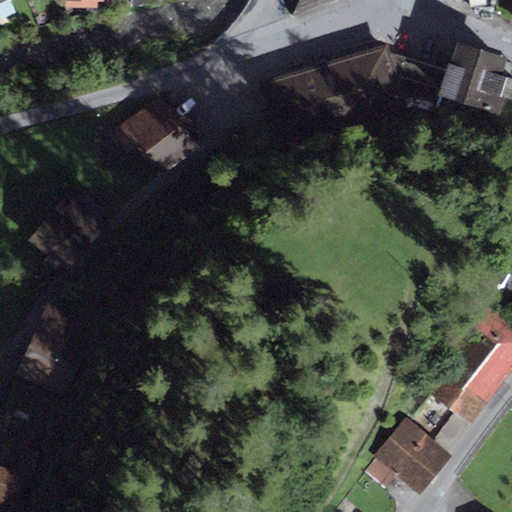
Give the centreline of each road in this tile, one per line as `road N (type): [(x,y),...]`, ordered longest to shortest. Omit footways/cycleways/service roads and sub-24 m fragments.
road 1 (track): [(375,246),(399,255),(413,287),(378,407),(319,511)]
road 2 (unclassified): [(0,128),(249,53)]
road 3 (unclassified): [(414,0),(249,53)]
road 4 (residential): [(421,511),(511,388)]
